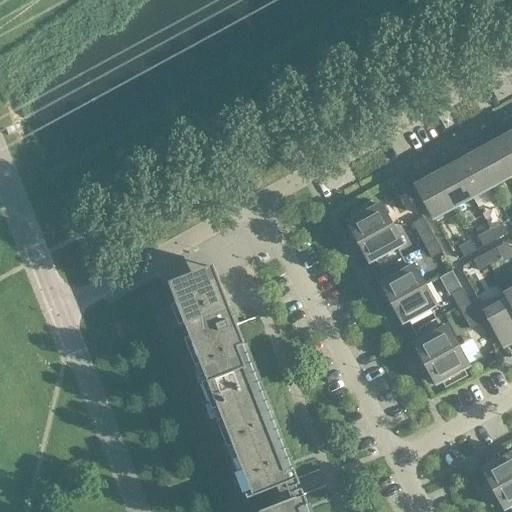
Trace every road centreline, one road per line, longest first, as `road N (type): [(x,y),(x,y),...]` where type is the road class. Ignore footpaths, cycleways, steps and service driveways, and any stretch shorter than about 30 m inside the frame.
road 1 (residential): [(273,214),(511,79)]
road 2 (unclassified): [(393,454),(273,214)]
road 3 (unclassified): [(56,310),(273,214)]
road 4 (unclassified): [(137,511),(56,310)]
road 5 (unclassified): [(56,310),(0,162)]
road 6 (residential): [(393,454),(511,396)]
